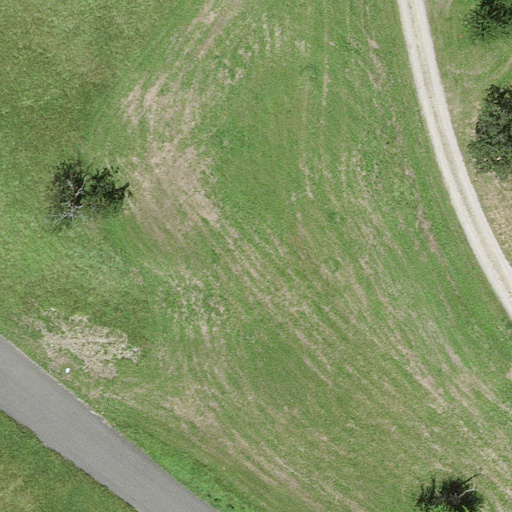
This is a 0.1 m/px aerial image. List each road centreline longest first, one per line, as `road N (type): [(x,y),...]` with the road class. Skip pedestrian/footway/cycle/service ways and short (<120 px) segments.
road 1 (track): [(511,283),(439,104),(417,0)]
road 2 (unclassified): [(170,511),(0,379)]
